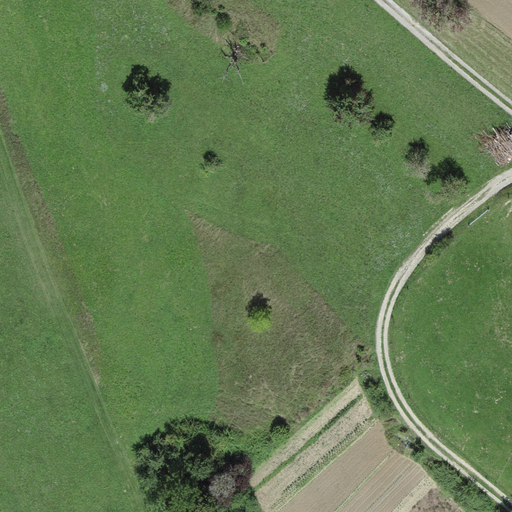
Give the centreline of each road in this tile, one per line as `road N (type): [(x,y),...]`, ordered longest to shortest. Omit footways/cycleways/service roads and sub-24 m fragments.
road 1 (track): [(511,183),(463,217),(401,283),(384,340),(399,399),(435,446),(511,508)]
road 2 (track): [(0,157),(143,511)]
road 3 (track): [(511,109),(382,0)]
